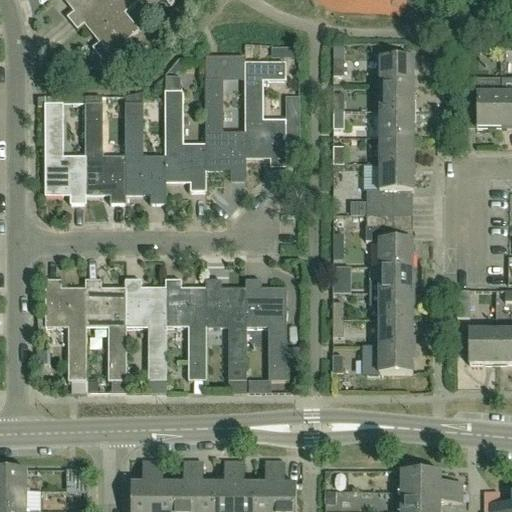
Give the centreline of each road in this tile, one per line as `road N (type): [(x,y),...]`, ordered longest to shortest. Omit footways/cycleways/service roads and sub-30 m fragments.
road 1 (residential): [(16,431),(15,60),(6,0)]
road 2 (tertiary): [(511,436),(112,425)]
road 3 (residential): [(465,275),(468,180),(478,169),(511,166)]
